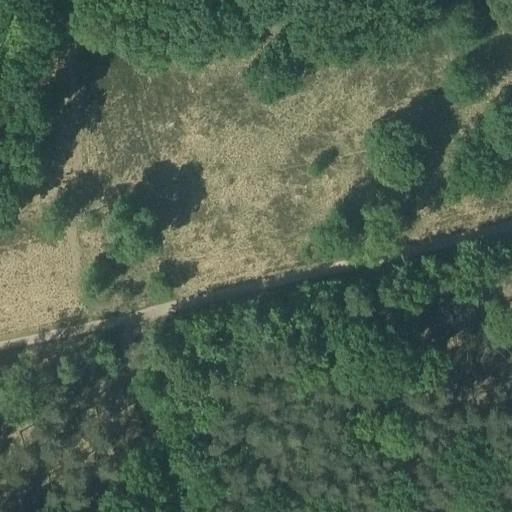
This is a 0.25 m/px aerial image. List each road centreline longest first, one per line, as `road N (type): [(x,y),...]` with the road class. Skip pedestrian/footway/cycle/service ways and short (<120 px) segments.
road 1 (track): [(511,235),(0,358)]
road 2 (unknown): [(511,219),(0,338)]
road 3 (track): [(125,330),(170,511)]
